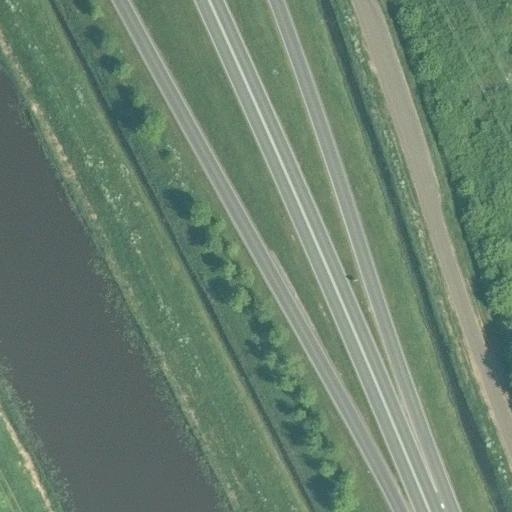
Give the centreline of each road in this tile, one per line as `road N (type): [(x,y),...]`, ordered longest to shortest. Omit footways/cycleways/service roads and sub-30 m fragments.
road 1 (trunk): [(122,0),(402,511)]
road 2 (trunk): [(429,511),(207,0)]
road 3 (trunk): [(441,511),(273,0)]
road 4 (unclassified): [(511,443),(367,0)]
